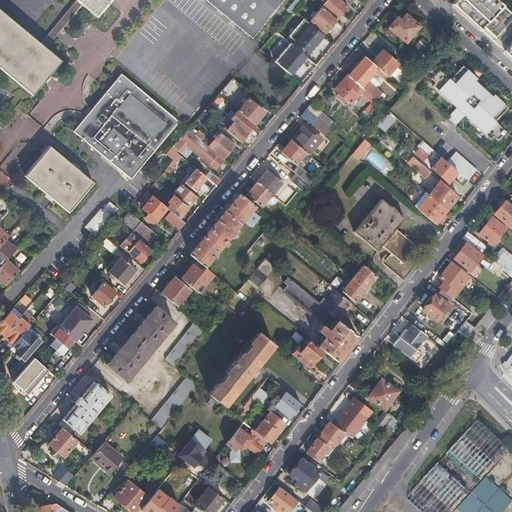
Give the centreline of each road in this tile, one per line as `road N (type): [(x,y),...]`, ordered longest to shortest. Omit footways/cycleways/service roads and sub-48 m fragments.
road 1 (residential): [(383,0),(3,455)]
road 2 (residential): [(240,511),(511,158)]
road 3 (secondary): [(470,370),(365,511)]
road 4 (motorway): [(511,371),(410,506)]
road 5 (motorway): [(511,384),(410,506)]
road 6 (residential): [(511,83),(420,0)]
